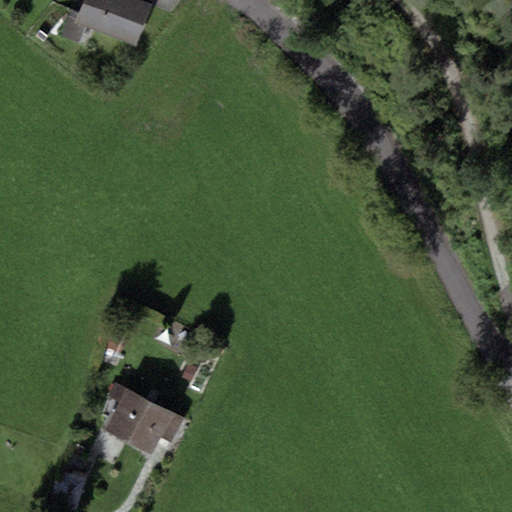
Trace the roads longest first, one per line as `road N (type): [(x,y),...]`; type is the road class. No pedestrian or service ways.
road 1 (unclassified): [(293,34),(368,118),(511,360)]
road 2 (track): [(511,327),(478,134),(442,44),(406,0)]
